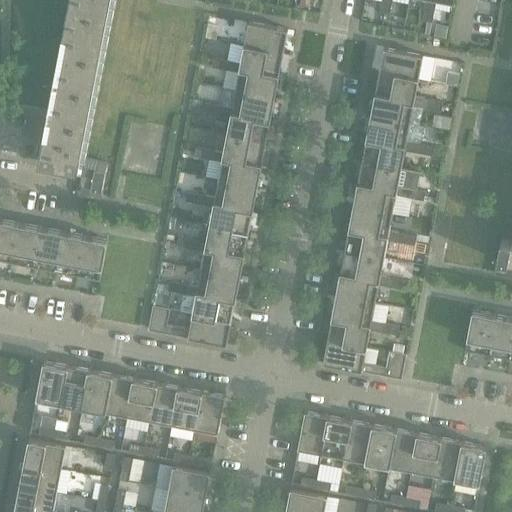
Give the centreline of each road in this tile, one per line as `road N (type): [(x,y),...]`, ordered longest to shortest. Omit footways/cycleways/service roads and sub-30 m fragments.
road 1 (residential): [(272,370),(338,0)]
road 2 (residential): [(0,320),(272,370)]
road 3 (residential): [(272,370),(511,417)]
road 4 (residential): [(244,511),(272,370)]
